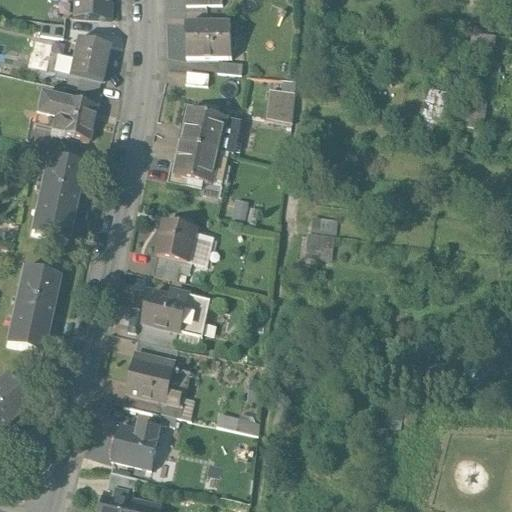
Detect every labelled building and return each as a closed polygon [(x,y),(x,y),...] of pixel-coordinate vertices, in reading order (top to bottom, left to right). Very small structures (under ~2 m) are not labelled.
[(107,0),(73,0),(73,21),(111,23),(112,8),(107,8),(107,0)] [(185,0),(186,9),(222,8),(222,0),(185,0)] [(231,26),(187,27),(188,63),(231,63),(231,26)] [(64,31),(42,28),(41,38),(63,41),(64,31)] [(102,43),(91,40),(89,46),(76,43),(72,61),(68,79),(80,82),(99,86),(101,87),(109,51),(101,49),(102,43)] [(72,61),(59,58),(54,76),(68,79),(72,61)] [(242,68),(219,66),(218,77),(241,79),(242,68)] [(99,86),(80,82),(77,94),(96,98),(99,86)] [(425,90),(424,127),(447,127),(447,91),(425,90)] [(294,124),(296,94),(269,91),(267,122),(294,124)] [(96,98),(77,94),(75,105),(94,109),(96,98)] [(75,105),(38,98),(35,116),(53,120),(50,137),(88,145),(95,109),(94,109),(75,105)] [(241,126),(190,114),(183,146),(229,157),(233,158),(241,126)] [(229,157),(183,146),(175,180),(221,191),(229,157)] [(81,167),(47,160),(30,237),(64,245),(72,210),(73,211),(76,200),(74,200),(81,167)] [(195,232),(164,225),(156,260),(158,260),(191,268),(206,271),(212,241),(194,237),(195,232)] [(333,262),(334,234),(307,233),(306,262),(333,262)] [(191,268),(158,260),(154,279),(176,284),(178,277),(188,279),(191,268)] [(56,280),(22,273),(6,349),(40,356),(47,323),(49,324),(51,313),(49,313),(56,280)] [(169,301),(147,296),(140,328),(142,328),(176,336),(201,342),(210,304),(170,295),(169,301)] [(176,336),(142,328),(138,345),(172,352),(176,336)] [(138,345),(137,345),(134,358),(175,367),(178,354),(172,352),(138,345)] [(175,367),(134,358),(125,400),(163,408),(182,412),(190,377),(173,373),(175,367)] [(5,379),(0,383),(0,433),(5,429),(4,428),(29,406),(5,379)] [(163,408),(125,400),(123,410),(161,418),(163,408)] [(159,429),(139,425),(137,434),(119,430),(112,464),(150,472),(159,429)] [(137,482),(111,477),(108,492),(117,494),(117,493),(129,495),(128,501),(133,502),(137,482)] [(133,502),(128,501),(129,495),(117,493),(117,494),(116,499),(105,496),(101,511),(161,511),(162,509),(133,502)]
